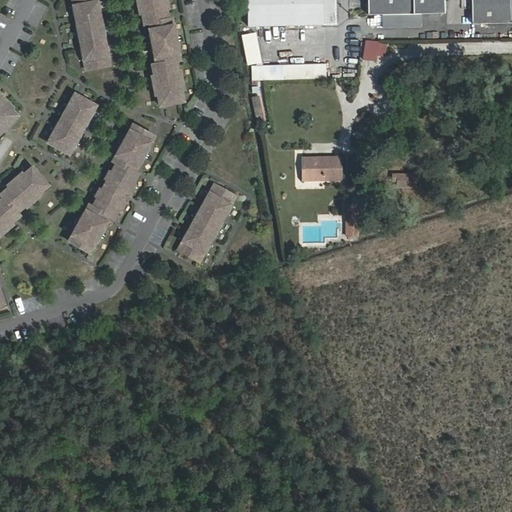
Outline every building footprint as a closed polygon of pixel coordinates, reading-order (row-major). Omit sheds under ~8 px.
[(94,0),(70,0),(72,6),(69,6),(71,15),(76,15),(77,24),(73,25),(76,42),(81,41),(83,51),(78,51),(80,61),(82,60),(84,70),(108,65),(106,56),(108,55),(106,46),(102,47),(100,37),(104,36),(101,19),(97,20),(95,11),(99,10),(97,1),(95,1),(94,0)] [(135,0),(136,3),(138,2),(139,6),(137,6),(138,13),(140,13),(141,18),(145,17),(146,24),(150,23),(152,29),(148,30),(149,35),(146,35),(148,42),(150,42),(151,46),(149,46),(150,54),(152,53),(153,58),(157,57),(158,60),(159,63),(154,64),(156,71),(152,72),(153,76),(150,77),(152,84),(154,84),(155,87),(152,88),(154,95),(156,94),(157,99),(161,98),(163,105),(178,102),(177,96),(181,95),(180,90),(182,89),(181,82),(178,82),(178,79),(180,79),(178,71),(176,72),(175,67),(171,68),(171,64),(170,62),(174,61),(173,54),(177,53),(176,49),(178,48),(177,41),(174,41),(174,37),(176,37),(175,30),(172,30),(171,25),(167,26),(166,19),(162,20),(161,14),(165,13),(164,8),(166,8),(165,1),(162,1),(162,0),(135,0)] [(247,0),(248,26),(336,24),(335,0),(247,0)] [(366,0),(367,13),(442,12),(441,0),(366,0)] [(511,0),(466,0),(467,22),(511,21),(511,0)] [(255,35),(242,37),(249,66),(261,64),(255,35)] [(364,58),(386,60),(388,42),(365,40),(364,58)] [(327,64),(252,67),(252,80),(327,79),(327,64)] [(90,110),(92,105),(75,95),(72,100),(69,98),(60,113),(64,116),(59,124),(56,122),(47,137),(51,139),(49,144),(66,154),(68,149),(72,151),(80,136),(77,133),(81,125),(85,127),(94,112),(90,110)] [(0,132),(1,131),(0,129),(0,128),(1,127),(3,129),(15,116),(9,110),(7,112),(0,104),(0,132)] [(146,141),(149,135),(135,127),(132,133),(128,131),(126,135),(124,134),(121,141),(122,142),(121,145),(119,144),(115,150),(117,151),(115,156),(118,158),(115,164),(119,166),(116,171),(112,169),(110,173),(108,172),(104,179),(106,180),(105,182),(105,183),(106,182),(126,193),(125,194),(126,194),(127,191),(129,193),(133,186),(131,185),(133,181),(130,179),(133,173),(129,171),(132,165),(136,167),(138,163),(140,164),(144,158),(142,157),(143,153),(146,155),(149,148),(147,147),(150,143),(146,141)] [(341,157),(303,159),(303,180),(342,180),(341,157)] [(39,188),(44,183),(33,171),(28,176),(25,172),(22,176),(20,174),(15,179),(16,181),(14,183),(12,181),(6,186),(8,188),(4,191),(7,194),(2,199),(5,202),(0,206),(0,205),(0,235),(3,233),(1,231),(4,229),(5,231),(11,226),(9,224),(13,221),(10,218),(15,213),(13,210),(17,206),(20,209),(24,206),(25,208),(31,203),(29,201),(32,199),(34,200),(39,195),(38,194),(41,190),(39,188)] [(393,187),(418,188),(418,173),(393,173),(393,187)] [(122,199),(123,200),(124,197),(126,194),(125,194),(126,193),(106,182),(105,183),(105,182),(103,185),(102,188),(102,189),(122,200),(122,199)] [(229,205),(234,196),(213,185),(208,193),(206,192),(201,200),(205,202),(201,211),(197,209),(188,224),(192,226),(188,235),(184,232),(179,241),(181,242),(177,250),(198,262),(202,253),(204,254),(209,246),(205,244),(209,236),(213,238),(222,222),(218,220),(222,212),(226,214),(231,206),(229,205)] [(71,244),(85,252),(88,246),(92,248),(94,243),(96,244),(100,238),(98,237),(99,234),(102,235),(105,228),(103,227),(105,223),(102,221),(104,218),(105,216),(108,217),(112,211),(115,214),(118,209),(120,210),(123,204),(121,203),(123,200),(122,199),(122,200),(102,189),(102,188),(100,191),(98,190),(94,196),(97,198),(94,202),(98,204),(95,209),(91,207),(90,209),(88,213),(84,211),(82,216),(80,214),(77,221),(78,222),(77,225),(75,224),(71,231),(73,232),(71,236),(74,238),(71,244)] [(347,236),(349,236),(358,235),(358,205),(347,206),(347,236)] [(21,312),(26,311),(23,299),(18,301),(21,312)]
